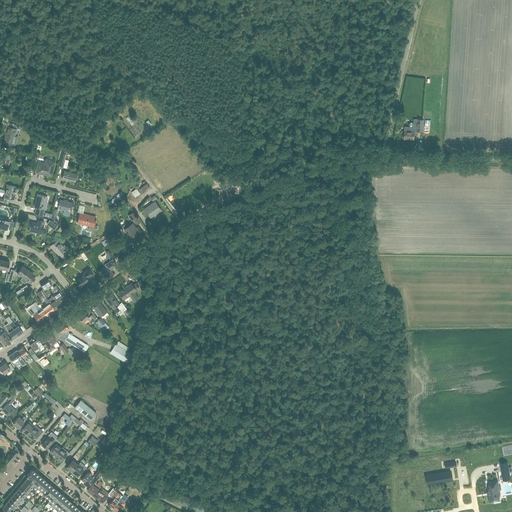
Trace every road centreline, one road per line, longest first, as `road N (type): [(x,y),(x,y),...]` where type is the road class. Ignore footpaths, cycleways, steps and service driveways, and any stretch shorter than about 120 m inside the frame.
road 1 (secondary): [(77,300),(243,192),(385,159)]
road 2 (track): [(240,0),(243,192)]
road 3 (unclassified): [(385,159),(419,0)]
road 4 (secondary): [(385,159),(511,159)]
road 5 (residential): [(12,243),(31,182),(89,197)]
